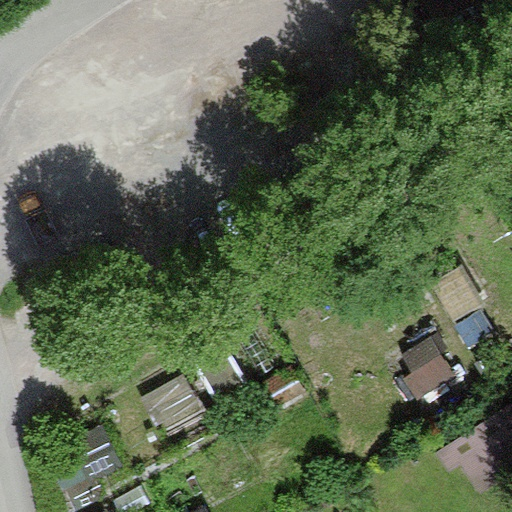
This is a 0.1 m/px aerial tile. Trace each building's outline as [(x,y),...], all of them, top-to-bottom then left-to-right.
[(304,307),(335,288),(322,267),(291,286),(304,307)] [(411,368),(443,349),(425,320),(394,339),(411,368)] [(261,385),(294,368),(283,348),(251,365),(261,385)] [(511,403),(449,446),(481,493),(511,471),(511,403)] [(61,459),(106,440),(93,409),(48,429),(61,459)] [(165,511),(204,511),(194,488),(161,502),(165,511)]
